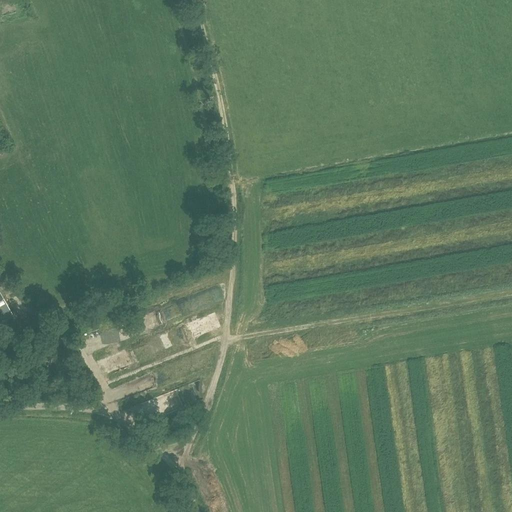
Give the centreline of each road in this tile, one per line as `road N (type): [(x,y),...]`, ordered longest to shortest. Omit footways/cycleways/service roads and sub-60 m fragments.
road 1 (track): [(191,438),(228,330),(233,234),(226,138),(196,0)]
road 2 (unclassified): [(196,511),(164,453),(107,414),(0,405)]
